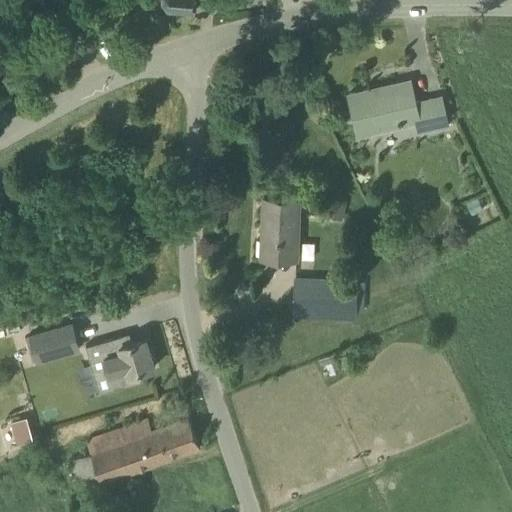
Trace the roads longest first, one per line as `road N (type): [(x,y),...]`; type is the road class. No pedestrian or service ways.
road 1 (unclassified): [(203,41),(187,277),(192,333),(250,511)]
road 2 (unclassified): [(203,41),(272,21),(511,7)]
road 3 (unclassified): [(0,136),(203,41)]
